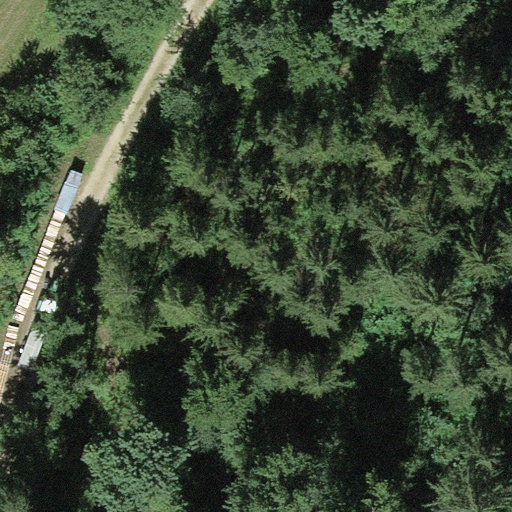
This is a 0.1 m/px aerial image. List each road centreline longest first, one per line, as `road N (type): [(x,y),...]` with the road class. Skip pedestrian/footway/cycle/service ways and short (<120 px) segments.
road 1 (track): [(215,0),(104,173),(70,246),(46,329),(15,511)]
road 2 (track): [(104,173),(271,80),(511,15)]
